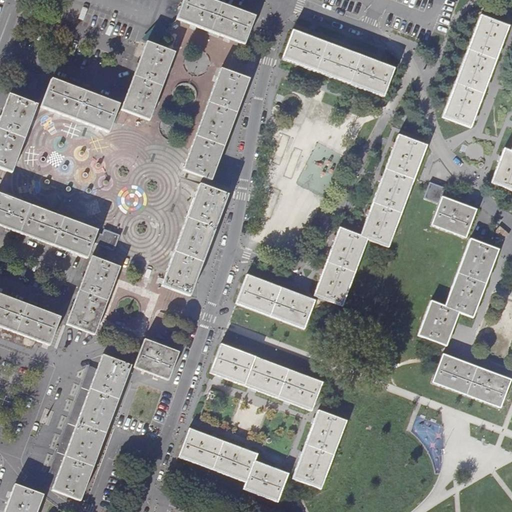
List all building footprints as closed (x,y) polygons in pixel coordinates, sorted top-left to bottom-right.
[(254,17),(209,0),(184,0),(177,19),(243,44),(254,17)] [(508,26),(480,16),(443,117),(470,127),(508,26)] [(380,64),(293,31),(282,59),(295,64),(299,65),(329,76),(333,78),(363,89),(366,90),(383,97),(393,69),(380,64)] [(174,53),(147,43),(123,110),(149,121),(174,53)] [(248,79),(221,69),(183,170),(211,180),(248,79)] [(110,104),(48,81),(38,109),(99,132),(110,104)] [(6,96),(0,111),(0,170),(8,174),(33,107),(6,96)] [(340,229),(314,295),(318,297),(342,306),(368,239),(388,246),(426,145),(399,134),(360,236),(340,229)] [(511,149),(511,152),(505,149),(492,183),(511,190),(511,149)] [(445,188),(430,183),(425,198),(440,203),(432,225),(465,237),(476,210),(443,197),(445,188)] [(228,195),(200,185),(162,285),(190,296),(228,195)] [(0,224),(86,261),(93,242),(114,250),(120,236),(105,230),(103,234),(97,232),(97,231),(2,192),(0,197),(0,224)] [(498,249),(471,239),(445,306),(431,301),(418,335),(446,345),(459,311),(472,316),(498,249)] [(120,267),(92,257),(67,324),(95,334),(120,267)] [(314,301),(247,276),(237,303),(304,328),(314,301)] [(0,330),(42,346),(53,318),(0,298),(0,330)] [(134,368),(168,380),(178,352),(145,340),(134,368)] [(322,382),(220,345),(210,373),(311,411),(322,382)] [(510,380),(443,355),(432,382),(500,407),(510,380)] [(52,491),(80,500),(130,366),(102,356),(52,491)] [(219,394),(210,391),(207,401),(216,404),(219,394)] [(345,422),(319,412),(293,478),(321,488),(345,422)] [(257,454),(190,430),(179,457),(246,482),(244,489),(277,502),(287,474),(254,461),(257,454)] [(36,511),(42,495),(15,485),(4,511),(36,511)]
